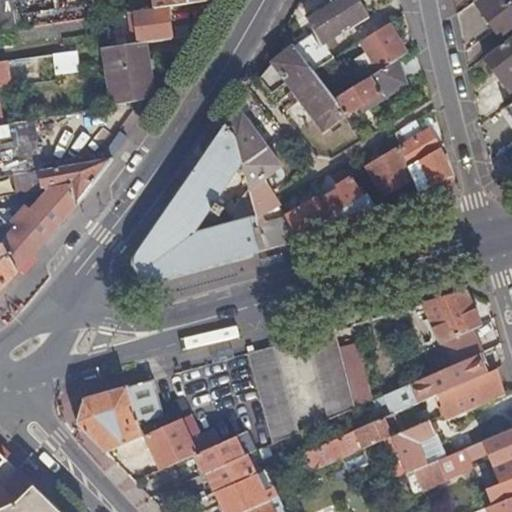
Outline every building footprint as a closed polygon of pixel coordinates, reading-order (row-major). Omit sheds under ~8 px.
[(18,0),(15,0),(0,2),(0,31),(23,28),(18,0)] [(154,0),(155,8),(168,6),(208,1),(208,0),(154,0)] [(294,45),(295,46),(314,70),(334,58),(326,45),(363,22),(354,4),(351,0),(330,0),(308,14),(317,31),(294,45)] [(511,0),(476,0),(462,10),(458,13),(464,45),(465,52),(496,29),(504,42),(511,36),(511,0)] [(136,11),(141,42),(146,41),(172,37),(168,6),(155,8),(136,11)] [(373,63),(379,72),(397,60),(408,54),(390,23),(360,42),(367,52),(356,59),(363,70),(373,63)] [(511,36),(504,42),(485,57),(504,81),(511,74),(511,36)] [(141,42),(105,47),(115,104),(143,99),(155,97),(146,41),(141,42)] [(287,82),(292,90),(315,72),(314,70),(295,46),(273,62),(262,78),(272,93),(287,82)] [(408,54),(397,60),(402,74),(421,67),(416,49),(408,54)] [(76,51),(53,55),(56,73),(78,70),(76,51)] [(22,59),(7,61),(11,87),(26,84),(22,59)] [(379,72),(372,76),(377,85),(385,98),(405,84),(402,74),(397,60),(379,72)] [(0,88),(11,87),(7,61),(0,62),(0,88)] [(315,72),(292,90),(301,102),(305,99),(308,103),(318,115),(314,118),(325,132),(345,116),(335,99),(315,72)] [(372,76),(335,99),(345,116),(381,94),(384,99),(385,98),(377,85),(372,76)] [(135,111),(143,116),(156,97),(155,97),(143,99),(135,111)] [(242,115),(228,127),(235,137),(242,161),(243,166),(267,148),(242,115)] [(0,124),(0,177),(12,175),(7,144),(19,142),(16,122),(2,124),(0,124)] [(413,123),(395,134),(401,148),(421,136),(413,123)] [(227,125),(216,141),(235,137),(228,127),(227,125)] [(118,127),(90,161),(113,157),(125,134),(118,127)] [(401,148),(408,166),(439,148),(431,130),(421,136),(401,148)] [(147,281),(151,282),(191,271),(206,267),(244,256),(232,226),(195,236),(194,229),(242,161),(235,137),(216,141),(151,235),(137,255),(135,259),(134,263),(135,268),(138,276),(142,279),(147,281)] [(243,166),(249,191),(263,180),(281,166),(267,148),(243,166)] [(384,196),(413,178),(408,166),(401,148),(368,168),(384,196)] [(408,166),(413,178),(419,193),(439,183),(445,195),(454,180),(448,167),(439,148),(408,166)] [(42,177),(43,189),(46,189),(72,183),(77,205),(99,177),(114,157),(113,157),(90,161),(33,171),(34,178),(42,177)] [(340,189),(320,201),(331,220),(337,230),(354,226),(382,218),(365,190),(362,192),(353,177),(338,186),(340,189)] [(249,191),(250,191),(251,197),(267,186),(263,180),(249,191)] [(0,245),(3,244),(18,272),(50,236),(77,205),(72,183),(46,189),(47,195),(33,211),(30,209),(26,209),(15,221),(15,225),(18,227),(15,230),(0,216),(0,245)] [(267,186),(251,197),(255,214),(256,218),(263,214),(278,205),(267,186)] [(234,211),(236,223),(255,214),(251,197),(250,191),(234,211)] [(318,198),(286,218),(300,241),(337,230),(331,220),(320,201),(318,198)] [(224,209),(216,203),(211,211),(219,216),(224,209)] [(237,225),(232,226),(244,256),(265,250),(256,218),(255,214),(236,223),(237,225)] [(268,223),(263,214),(256,218),(265,250),(300,241),(286,218),(268,223)] [(0,291),(18,272),(3,244),(0,245),(0,291)] [(482,325),(468,292),(424,304),(441,343),(482,325)] [(334,329),(307,336),(329,418),(356,406),(348,377),(340,348),(334,329)] [(340,348),(348,377),(366,372),(358,343),(340,348)] [(298,431),(274,345),(247,353),(273,442),(298,431)] [(482,352),(414,382),(420,402),(439,393),(488,371),(482,352)] [(439,393),(445,413),(504,387),(498,367),(488,371),(439,393)] [(366,372),(348,377),(356,406),(373,399),(366,372)] [(90,437),(106,453),(144,435),(151,432),(147,421),(162,417),(186,405),(173,379),(156,387),(153,379),(82,398),(77,423),(90,437)] [(447,419),(506,393),(504,387),(445,413),(447,419)] [(394,413),(299,454),(306,468),(361,443),(364,449),(386,439),(391,437),(402,432),(394,413)] [(144,435),(161,469),(196,454),(199,452),(181,418),(151,432),(144,435)] [(391,437),(397,452),(406,474),(415,470),(446,457),(435,429),(440,427),(438,421),(432,423),(431,419),(402,432),(391,437)] [(511,428),(446,457),(415,470),(423,490),(447,480),(446,478),(459,473),(457,467),(470,461),(483,455),(489,450),(503,485),(489,491),(494,505),(511,497),(511,428)] [(199,452),(196,454),(205,473),(208,472),(247,454),(258,449),(248,430),(199,452)] [(392,454),(397,452),(391,437),(386,439),(392,454)] [(0,451),(7,458),(12,453),(0,440),(0,451)] [(0,470),(11,462),(7,458),(0,451),(0,470)] [(247,454),(208,472),(218,491),(257,473),(261,471),(258,467),(254,468),(247,454)] [(272,478),(273,482),(306,468),(299,454),(267,469),(272,478)] [(457,467),(459,473),(473,467),(470,461),(457,467)] [(11,462),(0,470),(0,479),(4,483),(17,469),(14,465),(11,462)] [(0,510),(18,502),(35,486),(27,478),(17,469),(4,483),(0,484),(0,510)] [(261,471),(257,473),(265,491),(275,486),(273,482),(272,478),(267,469),(261,471)] [(257,473),(218,491),(228,511),(241,511),(279,495),(276,488),(275,486),(265,491),(257,473)] [(18,502),(0,510),(0,511),(57,511),(54,505),(47,509),(45,502),(42,503),(35,488),(36,487),(35,486),(18,502)] [(45,496),(36,487),(35,488),(42,503),(45,502),(47,509),(54,505),(45,496)] [(287,511),(279,495),(241,511),(287,511)] [(511,511),(511,497),(494,505),(487,508),(489,511),(511,511)]
